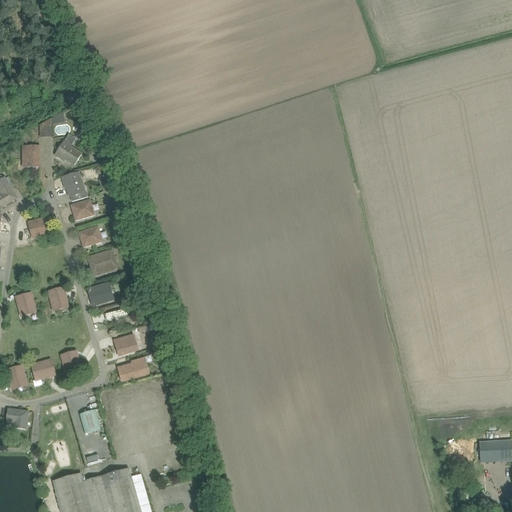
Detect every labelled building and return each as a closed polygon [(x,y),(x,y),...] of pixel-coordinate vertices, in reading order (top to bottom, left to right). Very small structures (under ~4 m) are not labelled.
[(89,127),(83,130),(86,136),(92,134),(89,127)] [(27,133),(21,137),(25,143),(31,140),(27,133)] [(65,141),(56,156),(57,156),(57,158),(60,160),(61,159),(65,162),(66,160),(75,166),(83,154),(72,147),(73,146),(72,145),(76,139),(69,135),(65,141)] [(22,146),(22,169),(41,169),(41,146),(22,146)] [(95,170),(100,175),(107,170),(102,164),(95,170)] [(86,193),(79,172),(61,178),(65,191),(66,191),(69,199),(71,198),(72,203),(88,198),(87,193),(86,193)] [(0,194),(0,195),(0,207),(1,209),(18,199),(5,177),(4,178),(3,177),(0,176),(0,194)] [(109,176),(99,181),(104,192),(114,187),(109,176)] [(70,206),(75,222),(95,216),(90,200),(70,206)] [(27,223),(32,240),(53,234),(49,217),(27,223)] [(78,233),(83,249),(103,243),(99,227),(78,233)] [(87,258),(93,278),(119,270),(113,250),(87,258)] [(87,290),(93,308),(115,301),(109,283),(87,290)] [(71,308),(65,287),(47,292),(54,313),(71,308)] [(143,296),(140,288),(130,291),(133,299),(143,296)] [(15,298),(20,319),(37,314),(32,293),(15,298)] [(105,315),(107,322),(128,316),(126,309),(105,315)] [(114,341),(119,357),(139,352),(134,335),(114,341)] [(159,347),(151,350),(153,357),(162,355),(159,347)] [(83,372),(77,351),(60,356),(66,377),(83,372)] [(117,368),(121,383),(150,375),(145,358),(131,362),(132,364),(117,368)] [(31,365),(35,382),(56,377),(52,360),(31,365)] [(29,387),(23,366),(6,370),(11,391),(29,387)] [(7,409),(6,424),(14,424),(13,429),(27,430),(30,412),(7,409)] [(80,415),(86,434),(101,430),(95,411),(80,415)] [(511,441),(480,444),(481,464),(511,461),(511,441)] [(151,511),(141,475),(132,478),(129,470),(84,483),(82,474),(54,482),(62,511),(151,511)]
